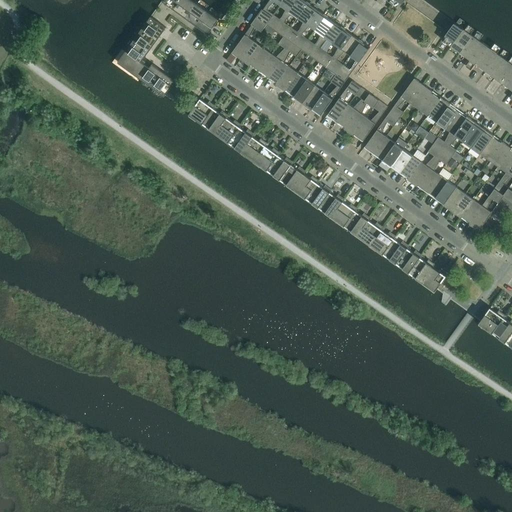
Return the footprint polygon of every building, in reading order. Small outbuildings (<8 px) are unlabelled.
[(174,9),(180,0),(162,0),(174,9)] [(185,17),(196,1),(194,0),(180,0),(174,9),(185,17)] [(267,24),(273,14),(267,9),(268,6),(274,0),(275,0),(281,4),(283,0),(269,0),(257,17),(267,24)] [(275,30),(296,0),(283,0),(281,4),(286,8),(282,16),(280,19),(273,14),(267,24),(271,26),(275,30)] [(284,36),(291,27),(285,22),(286,19),(293,12),(298,16),(309,2),(306,0),(296,0),(275,30),(284,36)] [(197,25),(208,10),(196,1),(185,17),(197,25)] [(293,42),(317,8),(309,2),(298,16),(304,20),(299,29),(297,31),(291,27),(284,36),(293,42)] [(302,49),(308,39),(302,35),(303,32),(310,25),(316,29),(326,15),(317,8),(293,42),(302,49)] [(208,34),(219,19),(219,18),(208,10),(197,25),(208,34)] [(310,55),(335,21),(326,15),(316,29),(322,33),(317,42),(315,44),(308,39),(302,49),(310,55)] [(166,27),(152,17),(151,16),(142,27),(158,39),(166,27)] [(241,58),(255,40),(250,36),(255,26),(262,31),(263,28),(267,24),(257,17),(232,52),(241,58)] [(319,61),(326,52),(319,47),(321,44),(328,37),(333,41),(344,27),(335,21),(310,55),(319,61)] [(451,45),(464,28),(455,22),(442,39),(451,45)] [(158,39),(142,27),(134,39),(150,50),(158,39)] [(328,68),(352,33),(344,27),(333,41),(339,45),(334,54),(332,57),(326,52),(319,61),(328,68)] [(472,34),(464,28),(451,45),(460,52),(472,34)] [(337,74),(343,65),(337,60),(338,57),(345,50),(351,54),(361,40),(352,33),(328,68),(336,74),(337,74)] [(481,41),(472,34),(460,52),(469,58),(481,41)] [(268,77),(293,42),(284,36),(278,43),(285,47),(277,56),(272,52),(259,71),(268,77)] [(150,50),(134,39),(126,50),(141,61),(142,61),(150,50)] [(263,46),(255,40),(241,58),(250,64),(263,46)] [(346,80),(370,46),(361,40),(351,54),(357,58),(352,66),(350,69),(343,65),(337,74),(346,80)] [(490,47),(481,41),(469,58),(477,64),(490,47)] [(276,83),(290,65),(285,62),(290,51),(297,56),(302,49),(293,42),(268,77),(276,83)] [(259,71),(272,52),(263,46),(250,64),(259,71)] [(486,71),(499,53),(490,47),(477,64),(486,71)] [(141,61),(126,50),(118,61),(142,79),(150,67),(142,61),(141,61)] [(507,60),(499,53),(486,71),(495,77),(507,60)] [(504,83),(511,71),(511,62),(507,60),(495,77),(504,83)] [(153,87),(164,71),(152,63),(150,67),(142,79),(153,87)] [(299,71),(290,65),(276,83),(285,90),(299,71)] [(165,95),(176,80),(164,71),(153,87),(165,95)] [(294,96),(307,78),(299,71),(285,90),(294,96)] [(321,115),(346,80),(337,74),(336,74),(331,81),(338,86),(329,94),(325,90),(311,109),(321,115)] [(410,102),(424,84),(415,77),(390,112),(399,119),(404,112),(398,107),(406,99),(410,102)] [(303,102),(316,84),(307,78),(294,96),(303,102)] [(356,94),(361,86),(352,80),(327,115),(336,121),(349,103),(345,100),(350,90),(356,94)] [(325,90),(316,84),(303,102),(311,109),(325,90)] [(419,108),(432,90),(424,84),(410,102),(419,108)] [(370,93),(361,86),(356,94),(362,99),(354,106),(349,103),(336,121),(345,128),(370,93)] [(428,115),(441,96),(432,90),(419,108),(428,115)] [(379,99),(370,93),(345,128),(354,134),(367,116),(362,112),(367,102),(373,107),(379,99)] [(437,121),(450,103),(441,96),(428,115),(437,121)] [(214,107),(214,108),(216,105),(209,101),(208,103),(201,98),(189,113),(203,123),(214,107)] [(388,106),(379,99),(373,107),(379,111),(372,119),(367,116),(354,134),(363,141),(388,106)] [(445,127),(459,109),(450,103),(437,121),(445,127)] [(227,117),(229,115),(222,110),(221,112),(214,108),(214,107),(203,123),(215,132),(227,117)] [(442,150),(468,115),(459,109),(445,127),(450,131),(445,141),(438,136),(433,144),(442,150)] [(374,153),(387,135),(382,131),(387,121),(394,126),(399,119),(390,112),(364,147),(374,153)] [(463,140),(476,122),(468,115),(442,150),(452,157),(457,150),(450,145),(458,137),(463,140)] [(240,126),(242,124),(235,119),(234,121),(227,117),(215,132),(228,141),(240,126)] [(420,124),(415,120),(410,126),(416,130),(420,124)] [(472,146),(485,128),(476,122),(463,140),(472,146)] [(252,135),(253,135),(254,133),(248,129),(246,131),(240,126),(228,141),(241,151),(252,135)] [(481,153),(494,134),(485,128),(472,146),(481,153)] [(489,159),(503,140),(494,134),(481,153),(489,159)] [(265,144),(266,145),(267,142),(261,138),(259,140),(253,135),(252,135),(241,151),(254,160),(265,144)] [(382,160),(396,141),(387,135),(374,153),(382,160)] [(498,165),(511,147),(503,140),(489,159),(498,165)] [(391,166),(404,148),(396,141),(382,160),(391,166)] [(278,154),(279,154),(280,152),(274,147),(272,149),(266,145),(265,144),(254,160),(267,169),(278,154)] [(417,185),(442,150),(433,144),(428,151),(434,155),(426,163),(422,160),(409,179),(417,185)] [(507,171),(511,164),(511,147),(498,165),(507,171)] [(400,172),(413,154),(404,148),(391,166),(400,172)] [(426,191),(439,173),(434,169),(440,159),(446,164),(452,157),(442,150),(417,185),(426,191)] [(291,163),(292,163),(293,161),(287,156),(285,159),(279,154),(278,154),(267,169),(280,179),(291,163)] [(409,179),(422,160),(413,154),(400,172),(409,179)] [(304,172),(304,173),(306,170),(300,166),(298,168),(292,163),(291,163),(280,179),(293,188),(304,172)] [(504,194),(509,187),(503,183),(511,175),(511,164),(507,171),(495,188),(504,194)] [(317,182),(319,180),(313,175),(311,177),(304,173),(304,172),(293,188),(306,197),(317,182)] [(435,198),(448,179),(439,173),(426,191),(435,198)] [(444,204),(457,185),(448,179),(435,198),(444,204)] [(330,191),(332,189),(325,184),(324,187),(317,182),(306,197),(319,206),(330,191)] [(452,210),(466,192),(457,185),(444,204),(452,210)] [(479,229),(492,211),(487,207),(492,197),(499,202),(504,195),(504,194),(495,188),(483,204),(470,223),(479,229)] [(343,200),(343,201),(345,198),(338,194),(337,196),(330,191),(319,206),(332,216),(343,200)] [(461,217),(474,198),(466,192),(452,210),(461,217)] [(483,204),(474,198),(461,217),(470,223),(483,204)] [(356,210),(358,208),(351,203),(350,205),(343,201),(343,200),(332,216),(344,225),(356,210)] [(369,219),(371,217),(364,212),(363,215),(356,210),(344,225),(357,234),(369,219)] [(381,228),(382,228),(383,226),(377,222),(375,224),(369,219),(357,234),(370,244),(381,228)] [(394,237),(395,238),(396,236),(390,231),(388,233),(382,228),(381,228),(370,244),(383,253),(394,237)] [(407,247),(408,247),(409,245),(403,240),(401,242),(395,238),(394,237),(383,253),(396,262),(407,247)] [(420,256),(421,256),(422,254),(416,249),(414,252),(408,247),(407,247),(396,262),(409,272),(420,256)] [(433,265),(433,266),(435,263),(429,259),(427,261),(421,256),(420,256),(409,272),(422,281),(433,265)] [(435,290),(448,273),(442,268),(440,270),(433,266),(433,265),(422,281),(435,290)] [(503,316),(504,317),(505,314),(499,310),(497,312),(490,307),(479,322),(492,332),(503,316)] [(511,331),(511,319),(510,321),(504,317),(503,316),(492,332),(505,341),(511,331)]
